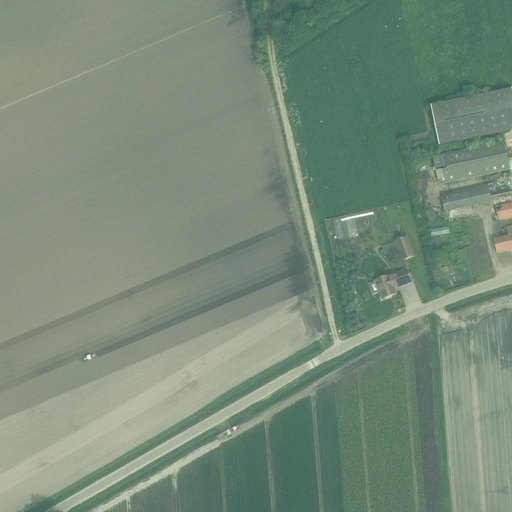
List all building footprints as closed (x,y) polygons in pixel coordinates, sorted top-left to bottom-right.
[(511,89),(431,106),(439,146),(511,130),(511,89)] [(439,185),(510,170),(504,142),(433,157),(439,185)] [(445,212),(491,203),(490,198),(511,193),(511,188),(510,180),(441,195),(445,212)] [(499,221),(511,217),(511,198),(511,195),(493,199),(499,221)] [(318,222),(322,240),(333,238),(329,220),(318,222)] [(470,244),(486,239),(482,220),(465,224),(470,244)] [(497,254),(511,250),(511,227),(506,228),(508,237),(494,240),(497,254)] [(395,243),(402,260),(402,262),(413,258),(406,239),(395,243)] [(464,249),(468,260),(473,279),(495,272),(491,260),(489,252),(486,242),(464,249)] [(373,295),(379,292),(382,300),(396,294),(394,289),(411,283),(406,270),(390,277),(389,276),(375,282),(375,283),(370,285),(373,295)]
